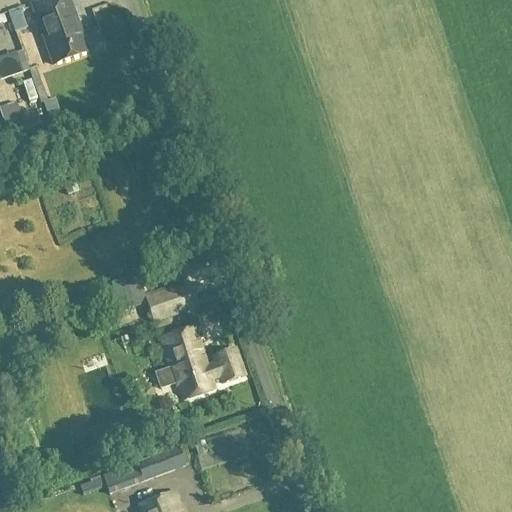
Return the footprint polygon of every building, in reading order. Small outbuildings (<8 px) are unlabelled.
[(69,0),(42,0),(29,5),(53,67),(89,54),(69,0)] [(7,18),(14,35),(25,30),(19,13),(7,18)] [(0,81),(15,76),(7,55),(0,57),(0,81)] [(35,69),(27,72),(38,104),(40,103),(46,101),(35,69)] [(46,101),(40,103),(50,133),(63,129),(52,99),(46,101)] [(12,152),(44,140),(38,122),(5,134),(12,152)] [(182,290),(146,302),(153,323),(189,312),(182,290)] [(74,305),(62,311),(66,320),(78,315),(78,314),(105,302),(102,295),(75,307),(74,305)] [(111,316),(116,329),(137,322),(133,309),(111,316)] [(215,367),(207,370),(195,332),(161,343),(182,405),(215,394),(212,384),(220,381),(215,367)] [(213,359),(215,367),(220,381),(222,387),(243,380),(234,352),(213,359)] [(8,434),(16,431),(13,424),(5,427),(8,434)] [(179,452),(102,479),(108,494),(185,467),(179,452)] [(180,511),(173,493),(137,508),(138,511),(180,511)]
